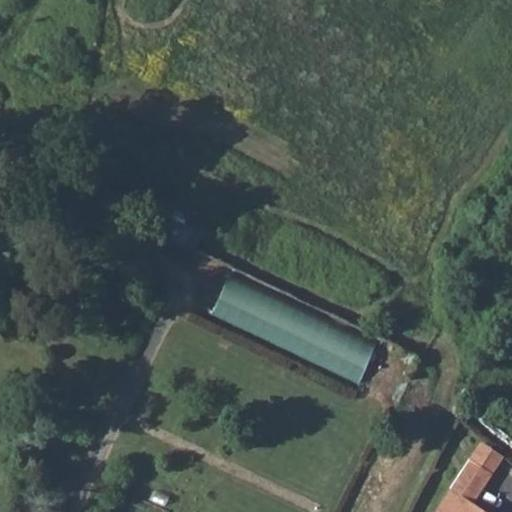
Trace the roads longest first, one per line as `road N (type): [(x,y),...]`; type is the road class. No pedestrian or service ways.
road 1 (track): [(0,79),(260,184),(338,227),(402,293),(433,348),(511,385)]
road 2 (track): [(511,249),(457,359)]
